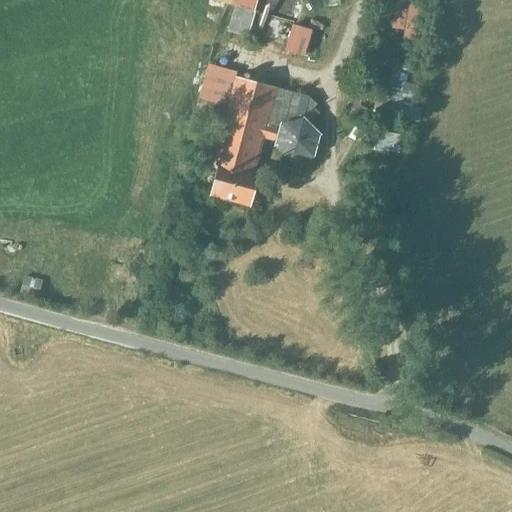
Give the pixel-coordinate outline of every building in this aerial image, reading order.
[(235,3),(234,5),(226,34),(248,39),(256,11),(254,11),(256,0),(210,0),(211,0),(230,5),(231,2),(235,3)] [(395,0),(391,27),(395,28),(403,29),(402,38),(415,39),(420,4),(397,0),(395,0)] [(402,82),(405,70),(415,71),(416,57),(400,55),(401,44),(383,41),(382,52),(367,50),(365,64),(392,68),(391,71),(388,83),(392,83),(385,114),(409,121),(416,86),(402,82)] [(277,88),(235,77),(236,72),(207,64),(192,119),(221,127),(211,168),(216,169),(209,196),(250,208),(261,173),(254,171),(263,137),(275,141),(273,148),(290,165),(315,158),(320,135),(302,118),(308,97),(294,92),(277,88)] [(364,149),(399,153),(401,135),(366,131),(364,149)] [(176,325),(174,338),(192,342),(194,329),(176,325)]
